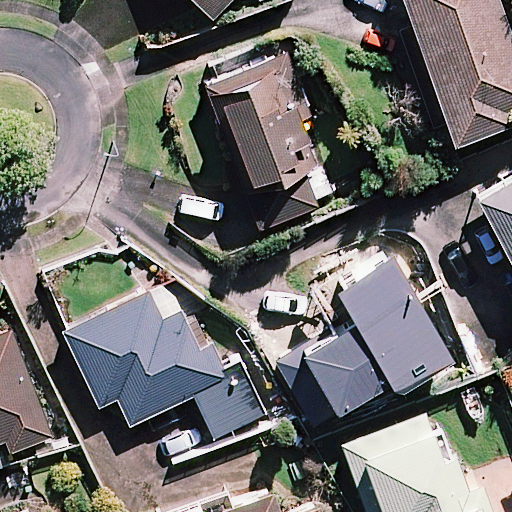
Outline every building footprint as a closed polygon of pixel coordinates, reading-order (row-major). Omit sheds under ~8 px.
[(226,0),(192,0),(209,16),(226,0)] [(511,125),(511,31),(500,0),(402,0),(457,146),(511,125)] [(342,197),(288,53),(203,85),(248,203),(258,229),(342,197)] [(511,173),(475,194),(511,259),(511,173)] [(209,436),(262,412),(239,361),(210,374),(182,312),(158,323),(143,290),(59,327),(105,430),(189,392),(209,436)] [(0,445),(40,433),(6,329),(0,331),(0,445)] [(421,409),(341,442),(370,511),(488,511),(476,483),(421,409)] [(295,483),(208,511),(324,511),(323,508),(295,483)]
